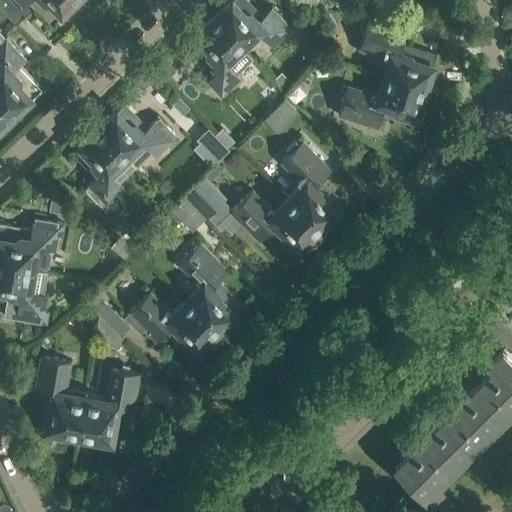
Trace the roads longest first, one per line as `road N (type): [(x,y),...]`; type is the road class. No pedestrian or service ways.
road 1 (residential): [(501,115),(98,511)]
road 2 (residential): [(270,511),(511,270)]
road 3 (residential): [(184,0),(0,176)]
